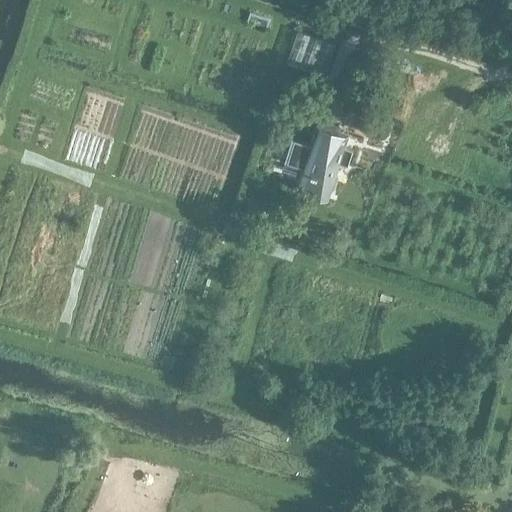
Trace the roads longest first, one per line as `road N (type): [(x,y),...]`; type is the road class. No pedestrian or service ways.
road 1 (track): [(234,0),(364,43),(511,67)]
road 2 (track): [(76,511),(102,446),(292,492)]
road 3 (track): [(0,123),(41,0)]
